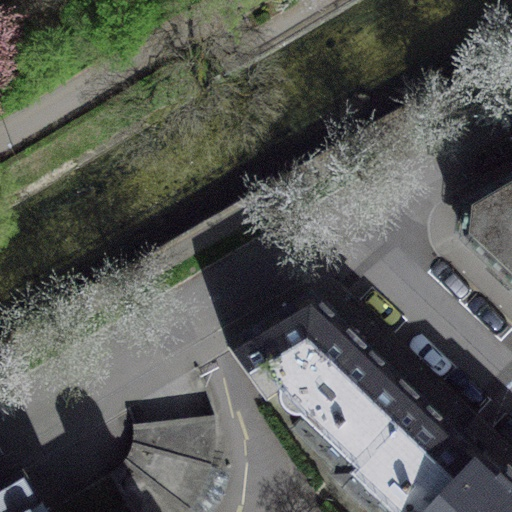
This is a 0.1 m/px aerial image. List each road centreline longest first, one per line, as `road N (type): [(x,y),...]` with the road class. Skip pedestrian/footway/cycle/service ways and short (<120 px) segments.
road 1 (residential): [(0,412),(312,225)]
road 2 (residential): [(239,0),(0,143)]
road 3 (residential): [(312,225),(511,403)]
road 4 (residential): [(312,225),(511,110)]
